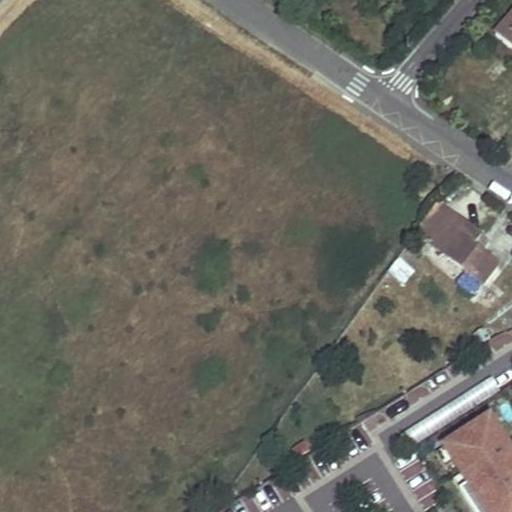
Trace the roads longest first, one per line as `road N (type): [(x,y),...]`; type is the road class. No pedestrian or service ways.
road 1 (unclassified): [(386,98),(234,0)]
road 2 (unclassified): [(511,176),(386,98)]
road 3 (residential): [(386,98),(476,0)]
